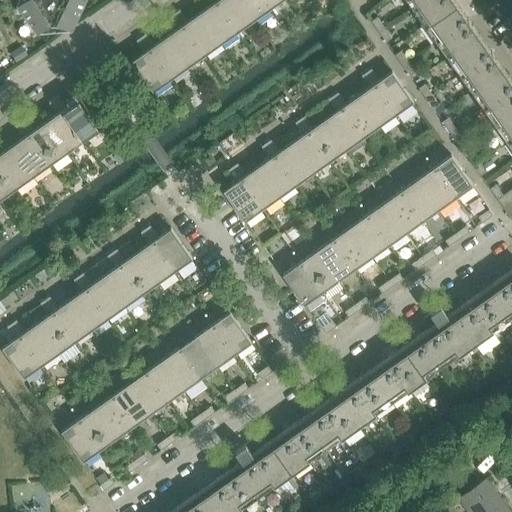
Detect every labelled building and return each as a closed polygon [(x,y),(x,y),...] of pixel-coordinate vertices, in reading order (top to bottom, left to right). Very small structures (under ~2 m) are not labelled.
[(17,0),(17,1),(33,24),(36,29),(71,26),(74,21),(83,0),(17,0)] [(208,0),(211,4),(199,12),(221,43),(237,31),(216,0),(208,0)] [(216,0),(237,31),(254,19),(240,0),(216,0)] [(240,0),(254,19),(271,7),(265,0),(240,0)] [(511,81),(454,0),(407,0),(511,147),(511,187),(503,195),(495,184),(490,188),(509,216),(511,214),(511,81)] [(179,10),(170,16),(170,17),(174,22),(183,16),(179,10)] [(187,21),(182,24),(204,55),(221,43),(199,12),(187,21)] [(178,28),(166,36),(187,67),(204,55),(182,24),(187,21),(183,16),(174,22),(178,28)] [(371,21),(378,31),(384,27),(377,17),(371,21)] [(384,27),(378,31),(386,41),(391,37),(384,27)] [(146,33),(136,40),(137,40),(140,46),(150,39),(146,34),(146,33)] [(153,45),(149,48),(170,78),(187,67),(166,36),(153,45)] [(131,60),(153,91),(170,78),(149,48),(153,45),(150,39),(140,46),(144,51),(131,60)] [(22,46),(11,53),(16,61),(27,54),(22,46)] [(395,54),(402,65),(408,61),(401,50),(395,54)] [(408,61),(402,65),(410,75),(415,71),(408,61)] [(371,69),(362,75),(366,81),(375,74),(371,69)] [(379,80),(374,83),(396,113),(413,101),(392,70),(379,80)] [(369,86),(358,95),(379,125),(396,113),(374,83),(379,80),(375,74),(366,81),(369,86)] [(424,84),(419,88),(426,98),(432,94),(424,84)] [(338,92),(328,99),(332,104),(342,98),(338,92)] [(439,104),(432,94),(426,98),(433,108),(439,104)] [(58,95),(49,102),(53,108),(62,101),(58,96),(58,95)] [(345,103),(341,106),(362,137),(379,125),(358,95),(345,103)] [(66,107),(61,110),(83,140),(100,128),(79,97),(66,107)] [(336,110),(324,118),(346,149),(362,137),(341,106),(345,103),(342,98),(332,104),(336,110)] [(57,113),(45,122),(66,152),(83,140),(61,110),(66,107),(62,101),(53,108),(57,113)] [(304,116),(295,122),(299,128),(308,121),(304,116)] [(442,121),(450,131),(455,127),(448,117),(442,121)] [(312,127),(307,130),(329,160),(346,149),(324,118),(312,127)] [(25,119),(16,126),(20,131),(29,125),(25,119)] [(303,133),(291,142),(313,172),(329,160),(307,130),(312,127),(308,121),(299,128),(303,133)] [(33,130),(28,133),(50,164),(66,152),(45,122),(33,130)] [(24,137),(11,145),(33,176),(50,164),(28,133),(33,130),(29,125),(20,131),(24,137)] [(455,127),(450,131),(457,142),(462,138),(455,127)] [(271,139),(261,146),(265,152),(275,145),(271,139)] [(278,151),(274,154),(295,184),(313,172),(291,142),(278,151)] [(0,153),(0,165),(16,188),(33,176),(11,145),(0,153)] [(269,157),(257,166),(279,196),(295,184),(274,154),(278,151),(275,145),(265,152),(269,157)] [(466,154),(473,165),(479,161),(471,150),(466,154)] [(451,154),(434,166),(456,196),(472,184),(451,154)] [(212,155),(205,160),(209,166),(216,161),(212,155)] [(479,161),(473,165),(480,175),(486,171),(479,161)] [(237,163),(228,170),(232,175),(241,169),(237,163)] [(0,198),(16,188),(0,165),(0,198)] [(245,174),(241,177),(262,208),(279,196),(257,166),(245,174)] [(434,166),(417,178),(439,208),(456,196),(434,166)] [(236,181),(223,190),(245,220),(262,208),(241,177),(245,174),(241,169),(232,175),(236,181)] [(417,178),(400,190),(422,220),(439,208),(417,178)] [(400,190),(383,202),(405,232),(422,220),(400,190)] [(383,202),(367,214),(388,244),(405,232),(383,202)] [(489,209),(478,216),(482,222),(493,215),(489,209)] [(367,214),(350,226),(371,256),(388,244),(367,214)] [(150,225),(140,232),(144,237),(154,231),(150,225)] [(466,225),(456,232),(460,238),(469,231),(466,225)] [(350,226),(333,238),(354,268),(371,256),(350,226)] [(158,236),(153,239),(175,270),(192,258),(171,227),(158,236)] [(148,243),(136,251),(158,282),(175,270),(153,239),(158,236),(154,231),(144,237),(148,243)] [(456,232),(445,240),(449,246),(460,238),(456,232)] [(333,238),(316,250),(338,280),(354,268),(333,238)] [(116,249),(107,255),(111,261),(121,254),(116,249)] [(432,249),(422,256),(426,262),(436,255),(432,249)] [(316,250),(299,261),(321,292),(338,280),(316,250)] [(124,260),(120,263),(141,293),(158,282),(136,251),(124,260)] [(115,266),(103,275),(125,305),(141,293),(120,263),(124,260),(121,254),(111,261),(115,266)] [(422,256),(412,264),(416,269),(426,262),(422,256)] [(299,261),(282,273),(304,304),(321,292),(299,261)] [(423,317),(430,327),(258,448),(252,439),(235,451),(241,460),(168,511),(234,511),(511,315),(511,268),(447,315),(440,305),(423,317)] [(83,272),(73,279),(78,285),(87,278),(83,272)] [(399,273),(388,280),(392,286),(403,278),(399,273)] [(91,284),(86,287),(108,317),(125,305),(103,275),(91,284)] [(81,290),(69,299),(91,329),(108,317),(86,287),(91,284),(87,278),(78,285),(81,290)] [(388,280),(378,287),(382,293),(392,286),(388,280)] [(50,296),(40,303),(44,308),(54,302),(50,296)] [(365,296),(355,304),(358,310),(369,302),(365,296)] [(57,307),(53,310),(74,341),(91,329),(69,299),(57,307)] [(48,314),(36,322),(58,353),(74,341),(53,310),(57,307),(54,302),(44,308),(48,314)] [(355,304),(345,311),(349,317),(358,310),(355,304)] [(230,311),(213,323),(235,353),(251,341),(230,311)] [(16,320),(7,326),(11,332),(20,325),(16,320)] [(332,320),(322,327),(325,333),(336,326),(332,320)] [(24,331),(19,334),(41,364),(58,353),(36,322),(24,331)] [(213,323),(196,334),(218,365),(235,353),(213,323)] [(15,337),(2,346),(15,364),(23,377),(41,364),(19,334),(24,331),(20,325),(11,332),(15,337)] [(196,334),(179,346),(201,377),(218,365),(196,334)] [(179,346),(162,358),(184,389),(201,377),(179,346)] [(162,358),(145,370),(167,401),(184,389),(162,358)] [(268,366),(257,373),(261,379),(272,371),(268,366)] [(145,370),(129,382),(150,413),(167,401),(145,370)] [(129,382),(112,394),(133,425),(150,413),(129,382)] [(244,382),(235,389),(239,394),(248,388),(244,382)] [(235,389),(224,397),(228,402),(239,394),(235,389)] [(112,394),(95,406),(116,437),(133,425),(112,394)] [(95,406),(78,418),(100,448),(116,437),(95,406)] [(211,406),(201,413),(205,418),(215,411),(211,406)] [(201,413),(190,420),(194,426),(205,418),(201,413)] [(78,418),(61,430),(83,460),(100,448),(78,418)] [(177,429),(167,437),(171,442),(181,435),(177,429)] [(167,437),(157,444),(161,449),(171,442),(167,437)] [(144,453),(133,461),(137,466),(148,459),(144,453)] [(133,461),(124,468),(127,473),(137,466),(133,461)] [(110,477),(100,484),(104,490),(114,482),(110,477)] [(509,511),(486,478),(460,497),(470,511),(509,511)]
